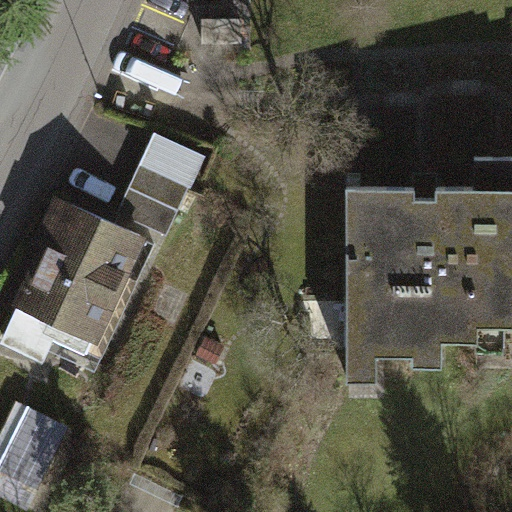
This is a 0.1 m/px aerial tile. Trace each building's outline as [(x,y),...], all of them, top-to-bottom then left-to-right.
[(239,16),(202,18),(203,40),(239,38),(239,16)] [(204,154),(155,132),(117,216),(148,230),(165,239),(204,154)] [(511,157),(479,157),(479,183),(438,184),(438,195),(424,195),(411,195),(411,184),(350,185),(354,375),(374,374),(374,351),(416,350),(416,358),(442,357),(441,337),(476,337),(476,343),(508,342),(508,323),(511,322),(511,157)] [(117,216),(58,189),(8,297),(18,302),(1,339),(44,358),(54,337),(88,352),(95,337),(148,230),(117,216)] [(34,410),(8,474),(49,491),(75,427),(34,410)]
